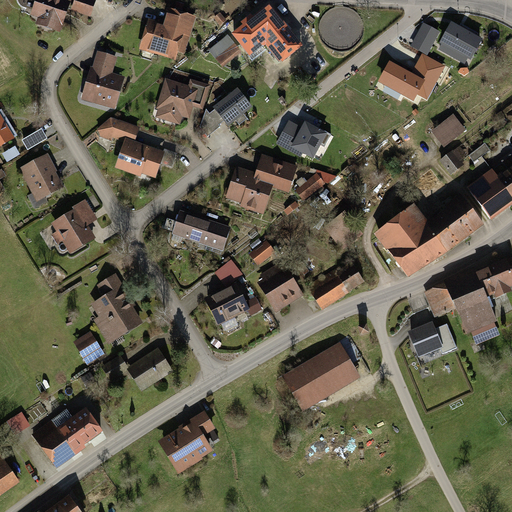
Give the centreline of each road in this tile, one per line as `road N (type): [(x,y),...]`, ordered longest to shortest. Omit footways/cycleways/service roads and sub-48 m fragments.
road 1 (residential): [(124,225),(59,124),(49,83),(71,49),(134,4)]
road 2 (secondary): [(219,381),(24,511)]
road 3 (unclassified): [(460,511),(393,371),(374,299)]
road 4 (residential): [(219,381),(124,225)]
road 5 (secondary): [(374,299),(219,381)]
road 6 (unknown): [(390,292),(363,242),(363,220),(378,192),(425,158)]
road 7 (residential): [(422,0),(306,104)]
road 8 (secondary): [(511,228),(436,275),(374,299)]
road 9 (residential): [(225,150),(124,225)]
